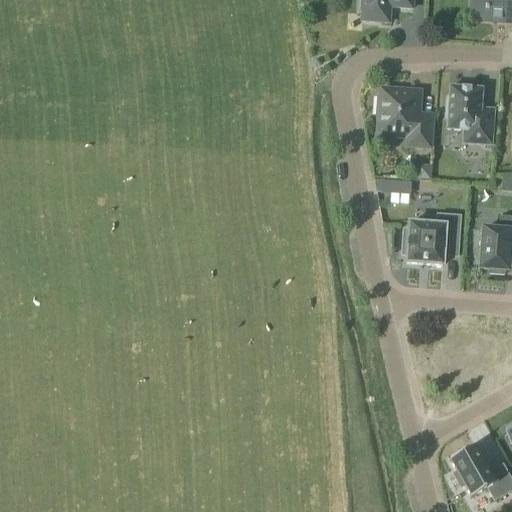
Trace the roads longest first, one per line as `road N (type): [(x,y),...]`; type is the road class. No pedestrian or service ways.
road 1 (residential): [(387,302),(342,96),(350,76),(382,59),(511,61)]
road 2 (residential): [(418,443),(387,302)]
road 3 (residential): [(387,302),(511,309)]
